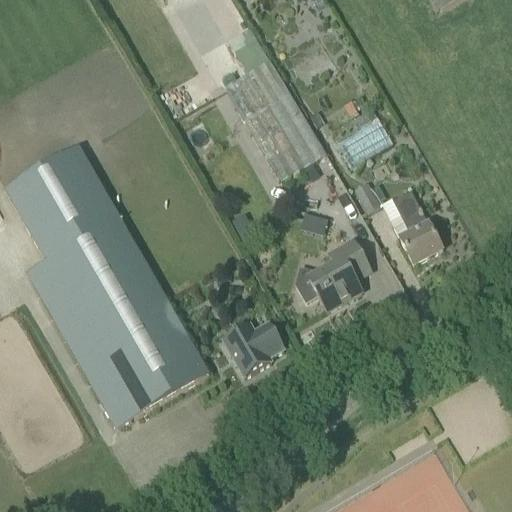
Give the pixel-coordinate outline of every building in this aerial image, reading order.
[(470,0),(434,0),(441,15),(470,1),(470,0)] [(225,93),(278,188),(325,162),(272,67),(225,93)] [(360,100),(341,113),(349,125),(359,119),(357,116),(366,110),(360,100)] [(379,107),(375,110),(378,116),(383,114),(379,107)] [(352,172),(391,148),(375,122),(336,146),(352,172)] [(193,134),(183,140),(198,165),(208,159),(193,134)] [(79,152),(5,196),(45,266),(27,276),(118,433),(209,381),(104,197),(79,152)] [(354,196),(367,220),(381,213),(368,189),(354,196)] [(412,198),(394,207),(410,239),(400,244),(414,271),(443,255),(430,229),(428,229),(412,198)] [(371,277),(354,247),(330,261),(336,271),(322,279),(300,273),(296,290),(306,308),(318,302),(327,318),(362,298),(355,286),(371,277)] [(224,347),(245,383),(272,368),(270,364),(284,356),(269,330),(255,338),(251,331),(224,347)]
